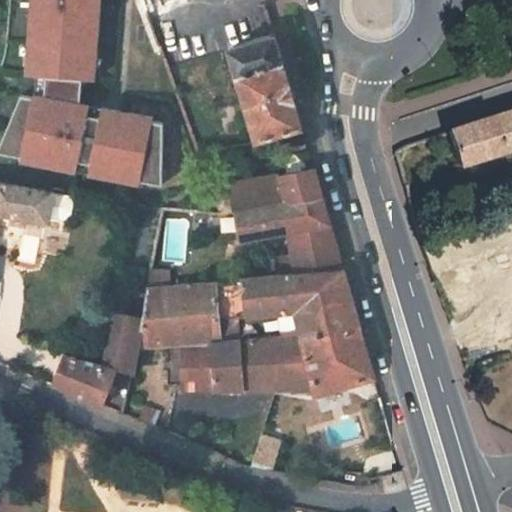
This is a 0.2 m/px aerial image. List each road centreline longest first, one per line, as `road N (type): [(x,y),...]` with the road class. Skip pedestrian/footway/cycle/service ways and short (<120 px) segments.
road 1 (primary): [(340,48),(329,77),(331,122),(441,503)]
road 2 (residential): [(441,503),(315,511),(0,402)]
road 3 (primary): [(468,485),(364,125),(380,62)]
